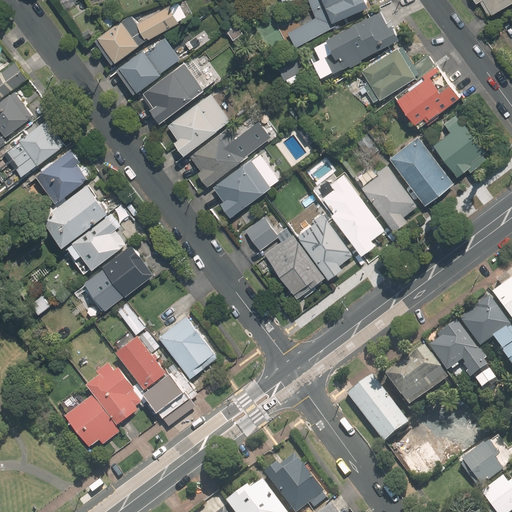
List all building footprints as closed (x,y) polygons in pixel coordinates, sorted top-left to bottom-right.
[(319,0),(329,22),(374,2),(372,0),(319,0)] [(511,0),(486,0),(495,13),(511,2),(511,0)] [(152,39),(181,24),(171,7),(143,22),(152,39)] [(323,51),(338,74),(399,37),(385,14),(323,51)] [(125,19),(100,39),(117,60),(142,40),(125,19)] [(168,37),(125,69),(140,89),(183,57),(168,37)] [(363,73),(380,100),(423,74),(407,47),(363,73)] [(0,100),(31,76),(17,58),(3,70),(0,66),(0,100)] [(188,64),(146,97),(166,121),(207,88),(188,64)] [(400,95),(419,122),(461,91),(442,65),(400,95)] [(213,93),(172,125),(193,152),(234,119),(213,93)] [(0,143),(38,116),(22,95),(0,111),(0,143)] [(490,148),(468,119),(465,122),(457,113),(448,120),(454,128),(437,141),(462,174),(470,168),(472,171),(485,160),(481,155),(490,148)] [(222,135),(195,157),(213,180),(273,135),(262,120),(230,145),(222,135)] [(2,159),(20,180),(67,143),(50,121),(2,159)] [(424,139),(395,160),(427,205),(456,184),(424,139)] [(43,169),(62,195),(94,172),(75,146),(43,169)] [(247,160),(217,184),(239,211),(269,187),(247,160)] [(394,169),(364,191),(391,228),(421,207),(394,169)] [(351,179),(324,198),(364,254),(391,235),(351,179)] [(48,216),(69,245),(114,213),(93,184),(48,216)] [(268,211),(248,227),(265,248),(285,232),(268,211)] [(81,239),(99,263),(135,237),(118,213),(81,239)] [(327,215),(302,233),(329,272),(354,254),(327,215)] [(296,235),(269,254),(300,296),(326,277),(296,235)] [(104,265),(124,293),(160,267),(141,239),(104,265)] [(511,269),(500,278),(504,283),(493,291),(511,315),(511,269)] [(511,322),(492,293),(480,301),(482,304),(465,316),(485,345),(499,335),(511,354),(511,322)] [(130,302),(121,309),(138,332),(147,326),(130,302)] [(191,313),(161,335),(194,377),(223,354),(191,313)] [(493,363),(460,319),(441,333),(444,338),(434,345),(453,370),(464,362),(474,376),(493,363)] [(144,332),(122,347),(149,385),(171,369),(144,332)] [(452,373),(428,343),(391,373),(415,403),(452,373)] [(102,373),(92,380),(122,421),(142,406),(140,403),(146,398),(137,386),(139,385),(123,363),(118,366),(113,359),(99,369),(102,373)] [(503,379),(493,367),(479,378),(488,390),(503,379)] [(175,371),(148,390),(165,413),(191,394),(175,371)] [(375,373),(349,392),(387,442),(413,422),(375,373)] [(97,390),(70,409),(95,443),(103,436),(106,440),(124,428),(97,390)] [(440,458),(416,424),(391,442),(416,476),(440,458)] [(509,450),(498,436),(466,459),(486,485),(508,468),(500,457),(509,450)] [(282,461),(267,472),(297,511),(299,511),(312,503),(315,507),(330,496),(298,453),(284,463),(282,461)] [(511,511),(511,472),(486,492),(501,511),(511,511)] [(253,483),(231,500),(239,511),(292,511),(268,479),(256,487),(253,483)] [(341,511),(334,502),(321,511),(341,511)]
